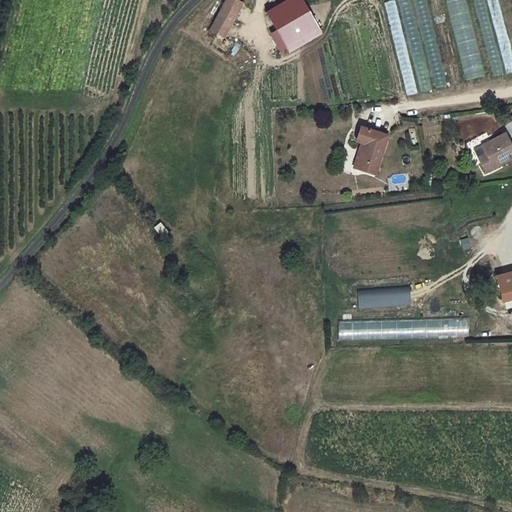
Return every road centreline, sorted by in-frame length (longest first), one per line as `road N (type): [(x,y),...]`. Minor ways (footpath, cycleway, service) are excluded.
road 1 (unclassified): [(192,0),(154,46),(95,171),(0,287)]
road 2 (track): [(508,225),(464,267),(410,295)]
